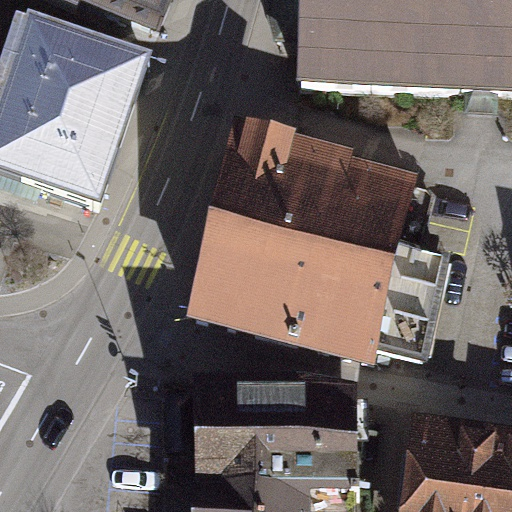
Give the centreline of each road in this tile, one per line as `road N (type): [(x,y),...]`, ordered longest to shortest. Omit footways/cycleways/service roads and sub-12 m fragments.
road 1 (residential): [(89,343),(511,414)]
road 2 (primary): [(89,343),(138,261),(230,0)]
road 3 (primary): [(0,495),(62,389)]
